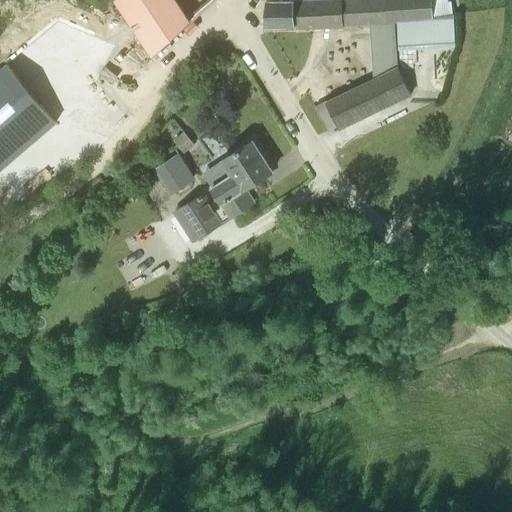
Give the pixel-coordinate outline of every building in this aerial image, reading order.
[(113,0),(153,56),(191,21),(177,0),(113,0)] [(340,24),(340,23),(338,0),(266,0),(264,25),(340,24)] [(386,0),(338,0),(340,23),(371,21),(388,21),(386,0)] [(433,18),(431,0),(386,0),(388,21),(396,20),(433,18)] [(431,0),(433,16),(448,14),(445,0),(431,0)] [(399,49),(455,45),(454,17),(433,18),(396,20),(399,49)] [(400,67),(399,49),(396,20),(388,21),(371,21),(374,78),(328,100),(338,126),(339,128),(411,92),(398,67),(400,67)] [(28,65),(84,125),(120,91),(64,31),(28,65)] [(3,71),(0,73),(0,178),(57,131),(3,71)] [(328,100),(327,99),(315,106),(329,130),(338,126),(328,100)] [(184,131),(173,138),(183,152),(193,144),(184,131)] [(256,202),(247,187),(273,170),(253,140),(221,160),(224,164),(206,175),(232,217),(256,202)] [(153,168),(170,194),(196,178),(179,151),(153,168)] [(225,222),(205,191),(174,211),(193,242),(225,222)]
